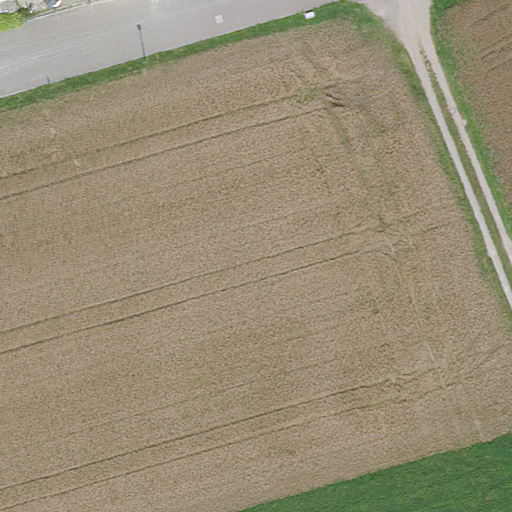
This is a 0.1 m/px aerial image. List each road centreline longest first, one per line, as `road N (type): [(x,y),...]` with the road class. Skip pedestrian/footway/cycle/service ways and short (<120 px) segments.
road 1 (track): [(511,294),(406,0)]
road 2 (residential): [(232,0),(0,64)]
